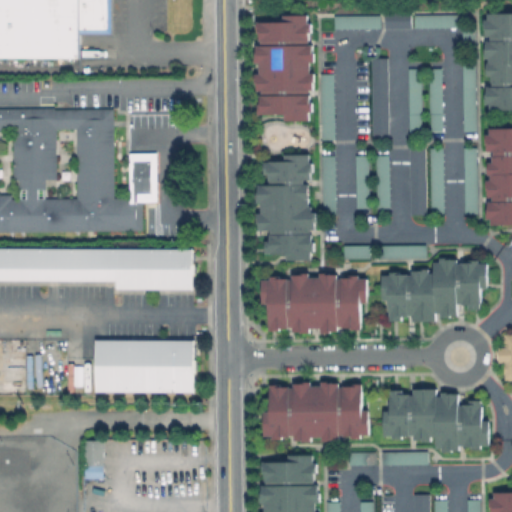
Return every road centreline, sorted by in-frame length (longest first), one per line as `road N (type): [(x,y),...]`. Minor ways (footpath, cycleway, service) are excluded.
road 1 (secondary): [(222,0),(225,245)]
road 2 (residential): [(226,358),(457,356)]
road 3 (secondary): [(225,245),(227,440)]
